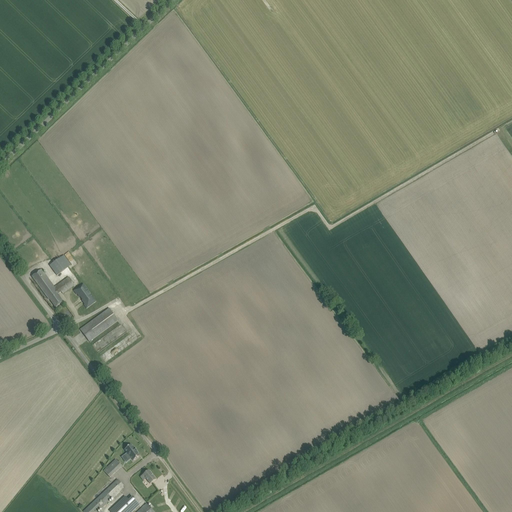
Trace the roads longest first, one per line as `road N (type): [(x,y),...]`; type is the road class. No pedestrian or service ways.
road 1 (track): [(496,131),(330,229),(315,208),(119,316)]
road 2 (track): [(511,357),(248,511)]
road 3 (unclassified): [(0,169),(176,0)]
road 4 (unclassified): [(199,511),(60,326)]
